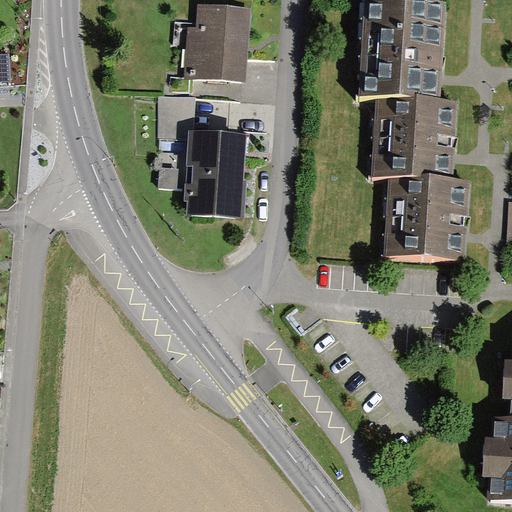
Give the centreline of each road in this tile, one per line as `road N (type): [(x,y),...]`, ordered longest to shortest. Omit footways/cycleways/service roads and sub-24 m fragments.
road 1 (residential): [(187,327),(272,253),(295,0)]
road 2 (unclassified): [(38,222),(10,491)]
road 3 (secondary): [(187,327),(336,511)]
road 4 (secondary): [(59,0),(68,82),(97,180)]
road 5 (secondary): [(97,180),(187,327)]
